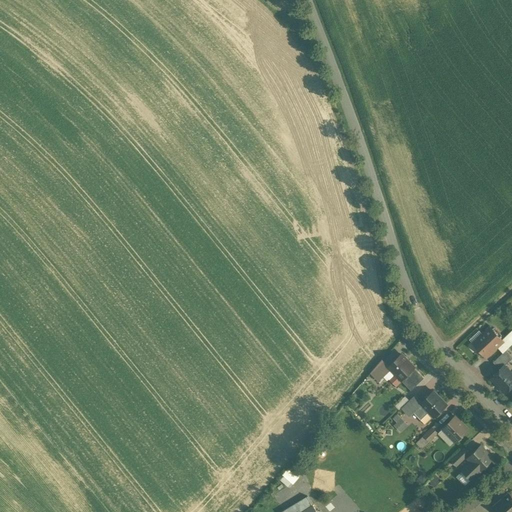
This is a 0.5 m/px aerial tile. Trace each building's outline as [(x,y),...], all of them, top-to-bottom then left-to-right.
[(490,326),(482,334),(483,334),(473,343),(486,357),(498,347),(501,344),(504,341),(490,326)] [(504,341),(501,344),(506,350),(511,344),(511,335),(504,341)] [(506,350),(501,344),(498,347),(503,353),(506,350)] [(503,353),(493,362),(500,369),(504,365),(505,366),(511,358),(511,355),(506,350),(503,353)] [(414,367),(402,354),(389,366),(389,367),(391,369),(395,373),(396,374),(401,380),(414,367)] [(389,366),(382,359),(372,371),(380,380),(386,374),(391,369),(389,367),(389,366)] [(511,373),(505,366),(504,365),(500,369),(491,377),(505,392),(511,385),(511,373)] [(414,367),(401,380),(411,390),(424,377),(414,367)] [(386,374),(390,378),(395,373),(391,369),(386,374)] [(401,380),(396,374),(391,379),(397,385),(401,380)] [(447,404),(434,391),(422,402),(421,403),(422,404),(429,411),(434,416),(434,417),(447,404)] [(405,396),(395,405),(399,410),(409,400),(405,396)] [(415,396),(402,408),(410,416),(414,412),(422,404),(421,403),(422,402),(415,396)] [(429,411),(422,404),(414,412),(421,419),(429,411)] [(425,424),(434,416),(429,411),(421,419),(425,424)] [(399,413),(393,419),(403,429),(409,423),(399,413)] [(468,429),(455,416),(443,428),(455,441),(468,429)] [(440,434),(433,427),(417,442),(424,450),(440,434)] [(487,452),(481,445),(468,457),(472,461),(480,470),(493,458),(487,452)] [(464,448),(451,460),(455,465),(458,462),(459,464),(469,454),(464,448)] [(472,461),(463,470),(472,479),(480,470),(472,461)] [(291,466),(280,479),(290,488),(302,475),(291,466)] [(511,511),(511,496),(509,493),(495,505),(499,511),(500,511),(511,511)] [(313,505),(308,496),(281,511),(301,511),(313,505)]
